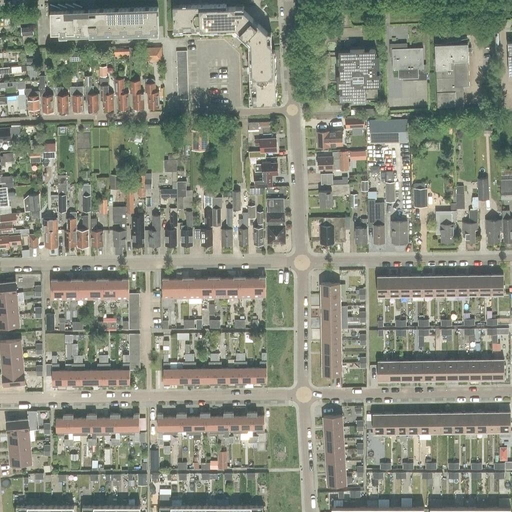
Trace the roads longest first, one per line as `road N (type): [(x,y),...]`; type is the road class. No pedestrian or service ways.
road 1 (residential): [(305,397),(0,400)]
road 2 (residential): [(0,265),(304,263)]
road 3 (residential): [(295,110),(0,121)]
road 4 (residential): [(304,263),(511,258)]
road 5 (residential): [(511,395),(305,397)]
road 6 (residential): [(304,263),(295,110)]
road 7 (residential): [(305,397),(304,263)]
